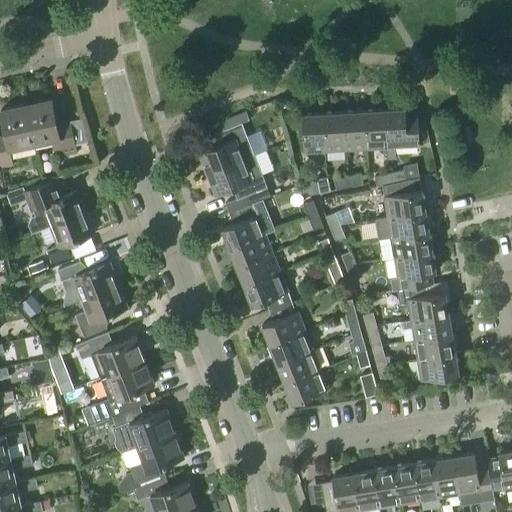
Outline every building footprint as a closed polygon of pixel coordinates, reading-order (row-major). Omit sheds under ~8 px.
[(51,100),(26,105),(34,145),(51,141),(55,158),(76,154),(74,146),(88,143),(83,120),(57,126),(51,100)] [(9,150),(34,145),(26,105),(0,111),(6,137),(0,137),(0,168),(13,166),(9,150)] [(387,159),(396,159),(395,147),(419,146),(417,112),(405,113),(405,109),(383,110),(386,148),(387,159)] [(386,148),(383,110),(363,111),(365,149),(386,148)] [(365,149),(363,111),(343,112),(345,150),(365,149)] [(216,124),(218,132),(241,123),(249,120),(246,112),(216,124)] [(345,150),(343,112),(323,113),(325,151),(345,150)] [(301,115),(303,153),(325,151),(323,113),(301,115)] [(254,156),(250,145),(241,123),(218,132),(223,143),(199,153),(207,174),(254,156)] [(224,204),(228,214),(263,200),(270,197),(254,156),(207,174),(215,195),(239,185),(244,197),(224,204)] [(388,173),(387,174),(389,184),(407,180),(405,170),(388,173)] [(363,184),(361,173),(347,176),(350,187),(363,184)] [(374,176),(375,181),(376,187),(381,186),(389,184),(387,174),(374,176)] [(336,190),(350,187),(347,176),(334,180),(336,190)] [(381,186),(387,216),(375,218),(375,219),(424,211),(421,190),(418,177),(414,178),(407,180),(389,184),(381,186)] [(319,194),(330,191),(327,178),(316,180),(319,194)] [(32,234),(49,227),(49,226),(85,212),(77,191),(53,201),(45,182),(23,191),(30,211),(33,210),(35,216),(31,217),(28,224),(32,234)] [(221,229),(229,249),(264,235),(275,231),(263,200),(228,214),(232,224),(221,229)] [(317,214),(312,201),(303,205),(308,218),(317,214)] [(424,211),(375,219),(379,239),(428,231),(424,211)] [(85,212),(49,226),(49,227),(56,246),(46,250),(51,263),(73,254),(69,243),(94,233),(85,212)] [(335,212),(325,216),(330,229),(340,225),(335,212)] [(317,214),(308,218),(313,230),(322,226),(317,214)] [(335,242),(345,238),(340,225),(330,229),(335,242)] [(393,255),(394,258),(431,251),(428,231),(379,239),(382,257),(393,255)] [(264,235),(229,249),(236,268),(272,254),(264,235)] [(318,242),(323,255),(332,252),(327,238),(318,242)] [(332,252),(323,255),(328,268),(336,287),(345,283),(332,251),(332,252)] [(350,251),(341,255),(346,268),(356,265),(350,251)] [(425,284),(424,274),(435,272),(431,251),(394,258),(397,277),(390,279),(392,290),(425,284)] [(272,254),(236,268),(244,286),(279,272),(272,254)] [(47,270),(43,261),(29,266),(33,275),(47,270)] [(57,270),(65,289),(62,302),(65,306),(81,300),(118,285),(109,263),(84,273),(80,262),(57,270)] [(351,281),(360,277),(356,265),(346,268),(351,281)] [(252,306),(265,301),(268,309),(290,301),(279,272),(244,286),(252,306)] [(397,290),(400,308),(409,307),(411,319),(448,313),(445,292),(427,295),(425,284),(392,290),(392,291),(397,290)] [(127,308),(118,285),(81,300),(85,311),(75,315),(84,338),(106,329),(102,317),(127,308)] [(342,302),(345,314),(355,311),(352,299),(342,302)] [(269,345),(305,331),(297,311),(261,325),(269,345)] [(360,330),(355,312),(345,315),(351,333),(359,331),(360,330)] [(362,314),(365,327),(376,324),(372,312),(362,314)] [(414,340),(452,333),(448,313),(411,319),(414,340)] [(376,324),(365,327),(371,346),(381,344),(376,324)] [(269,345),(277,364),(312,349),(305,331),(269,345)] [(351,357),(357,355),(365,352),(359,331),(351,333),(353,342),(348,343),(351,357)] [(90,355),(99,378),(144,360),(135,336),(113,345),(108,332),(76,345),(81,359),(90,355)] [(417,360),(455,353),(452,333),(414,340),(417,360)] [(377,367),(387,365),(381,344),(371,346),(377,367)] [(277,364),(284,383),(320,369),(312,349),(277,364)] [(357,355),(360,367),(369,364),(366,352),(365,352),(357,355)] [(409,382),(421,380),(458,374),(455,353),(417,360),(405,362),(409,382)] [(96,423),(112,417),(148,402),(143,389),(154,384),(144,360),(99,378),(108,398),(89,406),(96,423)] [(391,378),(387,365),(377,367),(381,381),(391,378)] [(0,369),(0,379),(9,377),(7,368),(0,369)] [(328,389),(320,369),(284,383),(293,403),(328,389)] [(360,377),(366,398),(377,395),(371,374),(360,377)] [(0,404),(14,401),(12,391),(0,393),(0,404)] [(121,451),(121,452),(175,433),(166,409),(153,413),(148,402),(112,417),(116,426),(113,427),(116,438),(116,440),(116,442),(116,444),(117,447),(119,449),(121,451)] [(0,461),(11,459),(8,445),(27,441),(25,432),(6,436),(5,435),(0,436),(0,461)] [(121,494),(127,491),(162,478),(166,477),(162,465),(184,457),(175,433),(121,452),(126,466),(130,467),(132,472),(127,474),(118,486),(121,494)] [(511,451),(498,453),(499,457),(487,459),(489,473),(492,488),(504,486),(504,491),(511,489),(511,451)] [(489,473),(477,475),(474,453),(453,456),(461,505),(494,499),(492,488),(489,473)] [(0,486),(16,482),(13,469),(32,464),(30,455),(11,459),(0,461),(0,486)] [(440,497),(459,494),(461,505),(453,456),(433,460),(440,497)] [(433,460),(413,463),(420,501),(440,497),(433,460)] [(413,463),(392,467),(399,504),(420,501),(413,463)] [(379,508),(399,504),(392,467),(372,470),(379,508)] [(359,511),(379,508),(372,470),(353,474),(359,511)] [(353,474),(332,477),(333,481),(321,483),(323,496),(325,511),(353,511),(359,511),(353,474)] [(0,510),(21,506),(18,492),(48,485),(46,476),(16,482),(0,486),(0,510)] [(150,496),(155,511),(178,511),(196,506),(188,481),(166,489),(162,478),(127,491),(128,495),(135,493),(137,500),(150,496)] [(40,502),(21,506),(0,510),(0,511),(36,511),(42,511),(40,502)]
